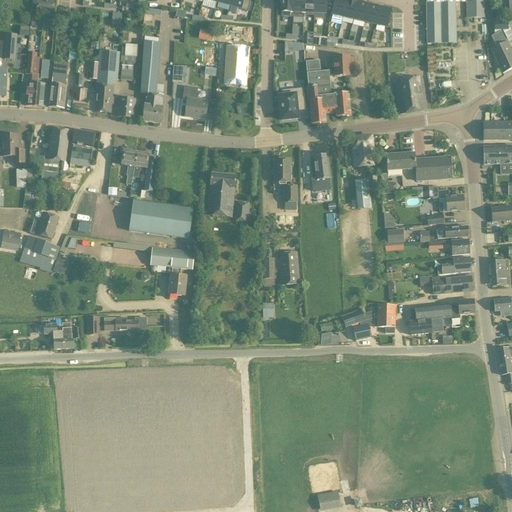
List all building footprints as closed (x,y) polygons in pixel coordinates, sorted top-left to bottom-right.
[(54,0),(37,0),(37,13),(53,14),(54,0)] [(230,0),(229,6),(242,9),(248,11),(251,1),(245,0),(230,0)] [(282,0),(281,17),(292,18),(292,0),(282,0)] [(292,0),(292,18),(303,18),(303,16),(303,0),(292,0)] [(303,0),(303,16),(314,16),(314,14),(314,0),(303,0)] [(314,0),(314,14),(325,15),(326,0),(314,0)] [(344,0),(334,0),(331,15),(342,18),(347,0),(344,0)] [(347,0),(342,18),(353,20),(357,3),(347,0)] [(455,3),(465,3),(465,0),(425,0),(426,45),(456,44),(455,3)] [(357,3),(353,20),(364,23),(368,6),(357,3)] [(483,3),(467,3),(468,19),(484,19),(483,3)] [(368,6),(364,23),(375,26),(379,8),(368,6)] [(379,8),(375,26),(386,28),(391,11),(379,8)] [(183,19),(184,12),(175,10),(173,17),(183,19)] [(110,25),(120,25),(120,13),(110,13),(110,25)] [(42,18),(32,17),(31,26),(41,27),(42,18)] [(506,22),(494,23),(494,31),(494,35),(501,32),(500,30),(506,30),(506,22)] [(19,27),(19,37),(29,37),(29,27),(19,27)] [(199,31),(198,39),(212,42),(213,33),(199,31)] [(491,37),(496,48),(491,51),(497,65),(502,74),(511,69),(511,52),(511,53),(501,32),(494,35),(491,37)] [(5,34),(3,60),(16,60),(17,35),(5,34)] [(157,79),(158,65),(159,66),(161,44),(144,42),(140,94),(146,95),(142,122),(159,124),(163,97),(155,96),(157,79)] [(136,65),(137,46),(125,45),(125,49),(121,48),(120,57),(120,64),(136,65)] [(248,49),(226,47),(223,85),(246,87),(248,49)] [(433,49),(423,49),(424,88),(427,88),(426,71),(433,71),(433,49)] [(119,54),(100,52),(97,80),(116,82),(119,54)] [(25,106),(35,107),(37,84),(38,75),(37,75),(39,58),(36,58),(37,54),(28,53),(25,75),(27,76),(27,83),(25,106)] [(350,77),(349,65),(353,65),(353,58),(349,59),(349,57),(333,58),(334,78),(350,77)] [(351,117),(349,93),(334,95),(333,83),(329,83),(328,72),(320,72),(319,61),(305,62),(307,88),(305,88),(307,102),(308,102),(311,125),(326,124),(325,113),(335,112),(335,118),(351,117)] [(90,63),(88,79),(95,79),(97,63),(90,63)] [(41,67),(40,79),(48,80),(49,67),(41,67)] [(66,81),(67,70),(53,69),(52,79),(51,86),(50,86),(48,108),(63,110),(66,81)] [(121,70),(120,81),(132,82),(132,78),(133,71),(121,70)] [(89,109),(90,102),(85,102),(87,90),(82,89),(83,75),(75,75),(72,108),(89,109)] [(397,99),(396,99),(399,116),(424,112),(418,77),(395,81),(397,99)] [(46,85),(37,84),(35,107),(44,107),(46,85)] [(113,88),(97,86),(94,112),(110,114),(113,88)] [(197,89),(184,88),(183,100),(187,100),(185,116),(196,117),(196,119),(205,120),(207,105),(200,104),(201,102),(196,101),(197,89)] [(283,96),(279,97),(281,121),(297,119),(297,111),(305,110),(304,96),(303,96),(302,89),(283,91),(283,96)] [(136,101),(119,99),(117,118),(134,119),(136,101)] [(511,122),(481,123),(481,142),(511,142),(511,143),(511,105),(511,106),(511,122)] [(42,159),(41,170),(42,171),(41,180),(56,182),(58,173),(59,162),(64,162),(68,132),(51,130),(47,160),(42,159)] [(72,149),(71,158),(88,161),(89,152),(90,147),(91,148),(94,134),(74,130),(72,145),(73,145),(72,149)] [(3,158),(13,158),(13,165),(25,165),(24,151),(18,151),(17,136),(2,136),(3,158)] [(354,168),(373,166),(370,137),(351,139),(354,168)] [(511,147),(483,148),(483,165),(511,164),(511,147)] [(29,158),(39,159),(39,149),(29,149),(29,158)] [(131,186),(132,178),(136,153),(123,151),(121,166),(127,167),(126,177),(127,177),(125,185),(131,186)] [(136,153),(132,178),(138,179),(139,168),(146,169),(145,174),(147,180),(145,191),(152,192),(156,163),(147,162),(148,155),(136,153)] [(413,155),(401,156),(402,170),(413,170),(413,171),(414,171),(415,182),(428,181),(426,162),(415,163),(414,154),(413,155)] [(315,179),(311,179),(313,191),(315,191),(315,193),(330,191),(329,179),(330,179),(327,156),(312,158),(315,179)] [(386,156),(385,156),(386,172),(387,172),(388,176),(402,175),(401,170),(402,170),(401,156),(386,157),(386,156)] [(428,181),(452,180),(450,158),(426,160),(426,162),(428,181)] [(289,160),(274,160),(274,183),(289,183),(289,160)] [(27,170),(16,170),(17,188),(25,187),(27,170)] [(67,171),(66,172),(60,183),(60,188),(77,191),(77,186),(78,185),(79,185),(81,174),(67,171)] [(231,218),(235,177),(211,175),(207,216),(231,218)] [(368,193),(378,192),(376,176),(366,177),(367,181),(355,183),(358,210),(371,208),(368,193)] [(296,186),(283,186),(283,204),(297,204),(296,186)] [(438,199),(439,206),(462,204),(462,197),(448,198),(447,192),(438,193),(437,187),(422,188),(423,200),(438,199)] [(133,201),(128,231),(188,240),(192,210),(133,201)] [(234,203),(232,222),(247,223),(249,204),(234,203)] [(439,213),(463,211),(462,204),(439,206),(439,213)] [(492,223),(511,220),(511,212),(511,207),(491,209),(492,223)] [(43,213),(40,222),(34,221),(30,233),(51,240),(58,218),(43,213)] [(426,217),(427,226),(444,224),(443,215),(426,217)] [(339,258),(339,225),(328,225),(327,258),(339,258)] [(467,228),(438,230),(439,240),(467,238),(467,228)] [(388,247),(403,246),(403,243),(404,243),(403,230),(386,231),(387,244),(388,244),(388,247)] [(5,232),(1,248),(17,251),(21,235),(5,232)] [(39,268),(38,270),(46,272),(51,274),(55,262),(60,249),(37,240),(28,236),(23,249),(18,263),(39,268)] [(450,242),(450,241),(429,243),(429,250),(450,248),(451,256),(468,255),(467,241),(450,242)] [(171,277),(170,276),(168,296),(183,297),(185,278),(178,277),(179,270),(191,271),(193,254),(152,250),(151,267),(172,269),(171,277)] [(280,274),(281,274),(281,286),(298,285),(296,254),(279,255),(280,274)] [(437,277),(453,275),(453,274),(470,273),(469,258),(453,260),(454,265),(436,267),(437,277)] [(274,259),(263,259),(263,269),(263,274),(263,288),(265,287),(273,287),(273,279),(274,279),(274,259)] [(64,275),(68,264),(56,260),(52,271),(64,275)] [(507,261),(490,263),(492,287),(507,286),(510,286),(509,277),(508,261),(507,261)] [(399,272),(386,274),(387,281),(400,279),(399,272)] [(441,280),(441,279),(431,279),(432,295),(443,294),(472,292),(471,278),(441,280)] [(511,299),(509,300),(493,301),(494,313),(502,312),(502,317),(509,316),(509,311),(510,310),(511,310),(511,299)] [(414,308),(415,323),(441,320),(450,319),(450,321),(459,320),(458,316),(474,314),(472,302),(457,303),(457,307),(450,308),(450,304),(414,308)] [(267,322),(267,318),(273,318),(273,305),(262,305),(263,322),(267,322)] [(374,314),(374,320),(394,320),(394,307),(377,306),(377,310),(375,310),(375,314),(374,314)] [(365,321),(361,311),(340,318),(344,329),(365,321)] [(99,319),(86,319),(86,337),(99,337),(99,319)] [(138,330),(146,331),(146,319),(134,319),(134,321),(125,321),(125,319),(104,319),(104,332),(138,332),(138,330)] [(374,320),(373,319),(373,323),(375,325),(376,325),(376,328),(385,328),(385,335),(394,335),(394,329),(394,320),(374,320)] [(436,332),(442,332),(441,320),(415,323),(409,323),(410,336),(431,334),(431,333),(436,333),(436,332)] [(53,350),(62,350),(61,325),(53,326),(52,321),(44,321),(44,327),(44,336),(52,335),(53,350)] [(73,349),(72,341),(70,341),(69,324),(61,324),(61,325),(62,350),(73,349)] [(370,339),(368,329),(353,332),(355,342),(370,339)] [(507,385),(509,385),(511,384),(511,374),(508,355),(511,354),(511,347),(507,348),(507,349),(497,350),(501,376),(506,375),(507,385)] [(337,494),(318,497),(321,511),(339,507),(337,494)]
